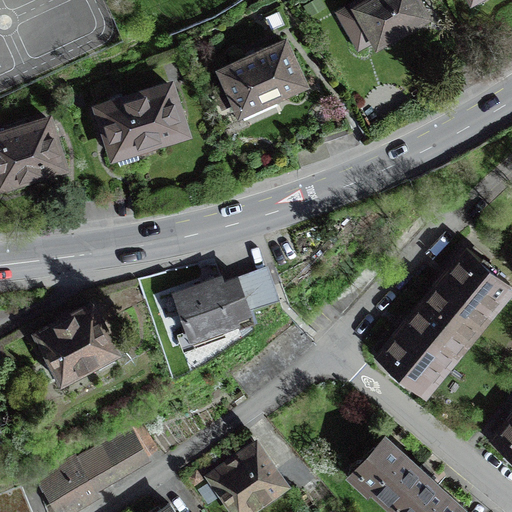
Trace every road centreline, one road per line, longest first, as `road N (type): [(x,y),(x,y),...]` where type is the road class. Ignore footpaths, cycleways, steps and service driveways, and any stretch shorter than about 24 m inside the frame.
road 1 (tertiary): [(0,264),(178,237),(305,201),(400,162),(511,100)]
road 2 (residential): [(332,351),(108,511)]
road 3 (residential): [(511,168),(332,351)]
road 4 (residential): [(511,498),(332,351)]
